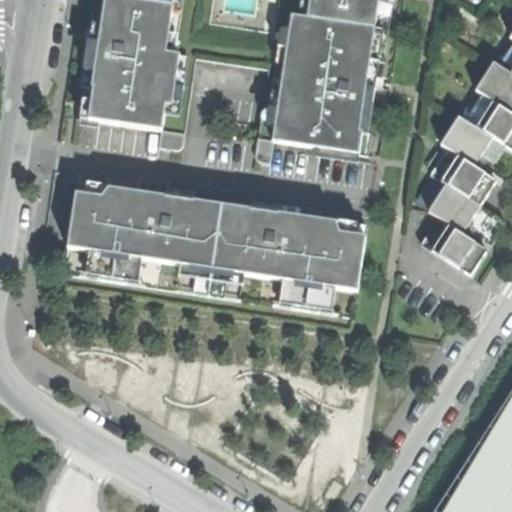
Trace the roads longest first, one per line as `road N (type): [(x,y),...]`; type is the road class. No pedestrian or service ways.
road 1 (residential): [(379,511),(511,297)]
road 2 (residential): [(35,7),(0,255)]
road 3 (residential): [(0,375),(31,407),(208,511)]
